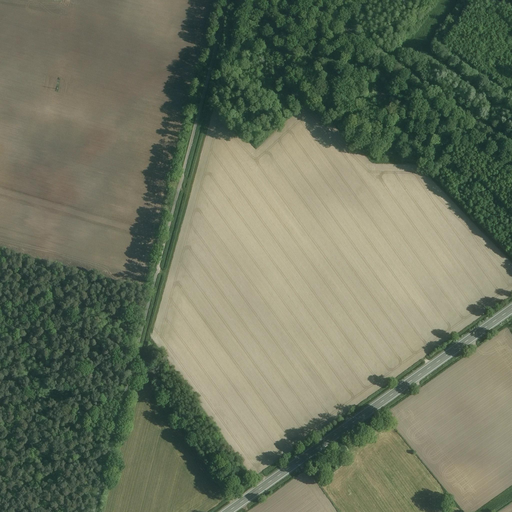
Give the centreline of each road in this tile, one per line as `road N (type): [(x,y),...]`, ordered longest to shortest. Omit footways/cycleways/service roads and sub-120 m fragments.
road 1 (unclassified): [(95,511),(228,0)]
road 2 (secondary): [(511,309),(229,511)]
road 3 (unclassified): [(307,0),(511,142)]
